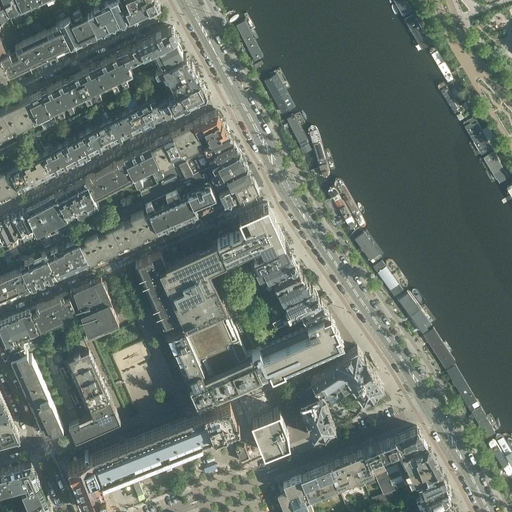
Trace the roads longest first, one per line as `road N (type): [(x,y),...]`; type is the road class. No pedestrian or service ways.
road 1 (residential): [(285,180),(0,308)]
road 2 (secondary): [(431,405),(285,180)]
road 3 (residential): [(0,207),(236,91)]
road 4 (residential): [(189,1),(0,95)]
road 5 (residential): [(272,471),(431,405)]
road 6 (secondary): [(489,511),(431,405)]
